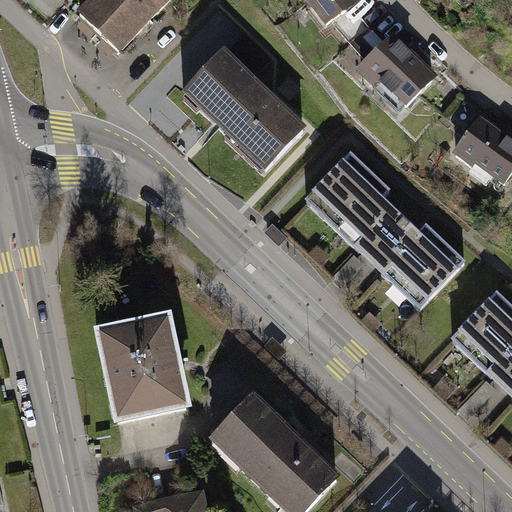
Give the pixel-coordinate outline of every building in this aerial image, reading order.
[(92,0),(77,16),(123,59),(178,0),(92,0)] [(297,0),(309,15),(328,0),(297,0)] [(361,7),(355,0),(328,0),(309,15),(324,35),(334,28),(350,45),(370,29),(357,11),(361,7)] [(370,29),(350,45),(365,60),(376,61),(387,48),(370,29)] [(437,81),(394,41),(387,48),(376,61),(358,79),(402,119),(437,81)] [(225,49),(172,105),(255,183),(308,128),(225,49)] [(511,147),(474,122),(443,170),(493,204),(511,175),(511,147)] [(377,287),(386,277),(423,311),(454,278),(336,168),(305,202),(354,248),(345,258),(377,287)] [(508,412),(511,408),(511,335),(482,307),(450,340),(487,375),(479,383),(508,412)] [(170,312),(96,327),(115,421),(190,406),(170,312)] [(255,395),(210,442),(283,511),(305,511),(340,476),(255,395)] [(209,511),(204,488),(132,504),(133,511),(209,511)]
